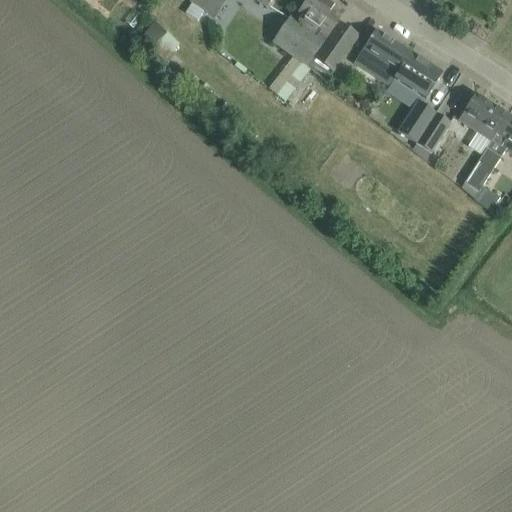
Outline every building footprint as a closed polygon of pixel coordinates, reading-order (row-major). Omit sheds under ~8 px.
[(189,0),(189,1),(193,4),(188,13),(198,19),(204,10),(212,15),(220,0),(189,0)] [(247,0),(264,11),(271,0),(247,0)] [(291,17),(272,44),(304,64),(343,12),(325,0),(308,0),(295,19),(291,17)] [(194,93),(199,98),(202,96),(211,105),(220,96),(205,82),(200,87),(183,69),(185,66),(160,40),(165,34),(154,22),(138,41),(148,53),(150,51),(190,96),(194,93)] [(316,60),(333,72),(358,36),(341,24),(316,60)] [(375,31),(358,57),(361,59),(393,80),(411,54),(381,35),(375,31)] [(411,54),(393,80),(425,101),(442,74),(436,70),(411,54)] [(306,75),(287,100),(293,105),(313,80),(306,75)] [(458,121),(490,141),(507,115),(475,95),(458,121)] [(418,102),(398,133),(415,144),(435,113),(418,102)] [(411,152),(425,161),(450,123),(437,114),(411,152)] [(461,189),(474,200),(482,188),(505,151),(511,154),(511,118),(507,115),(490,141),(491,142),(461,189)] [(491,212),(500,199),(482,188),(474,200),(473,201),(491,212)]
